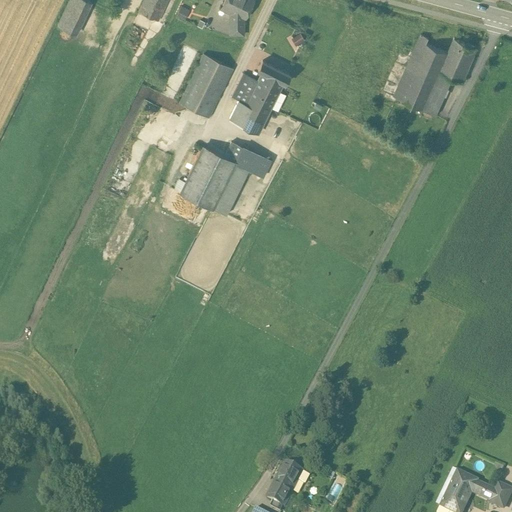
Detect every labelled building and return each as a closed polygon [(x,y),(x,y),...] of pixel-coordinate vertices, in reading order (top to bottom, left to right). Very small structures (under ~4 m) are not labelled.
[(87,0),(69,0),(57,26),(74,34),(90,1),(87,0)] [(143,0),(138,11),(158,21),(167,0),(143,0)] [(225,0),(223,5),(235,11),(243,15),(245,16),(252,0),(225,0)] [(176,15),(184,18),(189,8),(180,4),(176,15)] [(243,15),(235,11),(233,15),(233,20),(243,20),(243,15)] [(233,20),(230,20),(230,34),(243,34),(243,20),(233,20)] [(300,33),(291,39),(296,46),(304,40),(300,33)] [(420,34),(406,66),(414,70),(427,42),(429,38),(420,34)] [(454,38),(448,51),(448,52),(441,72),(452,77),(462,81),(476,47),(454,38)] [(427,42),(414,70),(437,80),(441,72),(448,52),(427,42)] [(203,53),(179,102),(208,116),(232,68),(228,66),(203,53)] [(289,74),(262,60),(257,70),(262,72),(283,82),(284,83),(289,74)] [(414,70),(406,66),(393,96),(424,110),(437,80),(414,70)] [(283,82),(262,72),(257,80),(250,76),(238,100),(267,114),(283,82)] [(452,77),(441,72),(437,80),(424,110),(436,115),(452,77)] [(243,73),(231,96),(238,100),(250,76),(243,73)] [(267,114),(238,100),(229,117),(258,132),(267,114)] [(270,160),(231,141),(223,156),(235,162),(249,169),(262,176),(270,160)] [(202,146),(180,191),(226,214),(249,169),(235,162),(223,156),(202,146)] [(348,397),(336,391),(331,400),(343,406),(348,397)] [(303,472),(285,463),(266,499),(284,508),(284,507),(290,496),(298,481),(304,484),(309,476),(302,472),(303,472)] [(456,482),(447,500),(445,498),(441,506),(453,511),(461,511),(471,492),(490,501),(495,492),(476,483),(477,481),(458,472),(453,481),(456,482)] [(511,491),(499,485),(495,492),(490,501),(491,502),(490,503),(503,509),(511,491)] [(296,498),(290,496),(284,507),(289,510),(296,498)]
